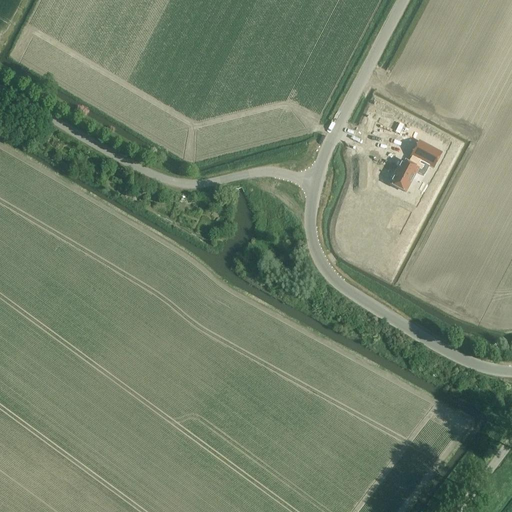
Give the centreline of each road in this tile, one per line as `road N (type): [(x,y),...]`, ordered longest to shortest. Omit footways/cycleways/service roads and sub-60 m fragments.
road 1 (track): [(335,130),(181,156),(15,58),(42,0)]
road 2 (unclassified): [(314,184),(268,172),(170,181),(0,88)]
road 3 (tertiary): [(511,372),(454,356),(335,282),(313,248),(314,184)]
road 4 (tertiary): [(314,184),(403,0)]
